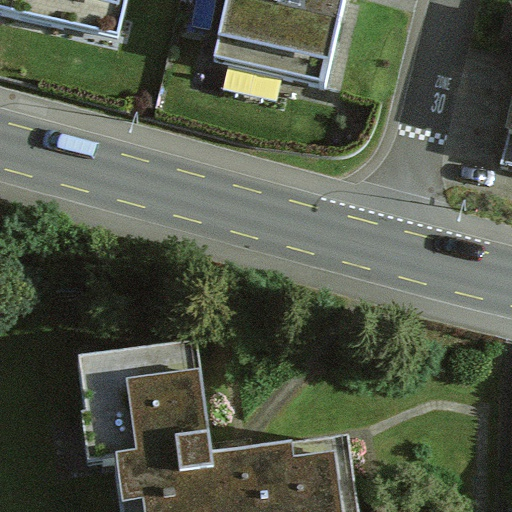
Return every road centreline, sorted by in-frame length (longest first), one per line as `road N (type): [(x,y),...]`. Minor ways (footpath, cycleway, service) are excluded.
road 1 (secondary): [(0,143),(396,251)]
road 2 (residential): [(396,251),(459,0)]
